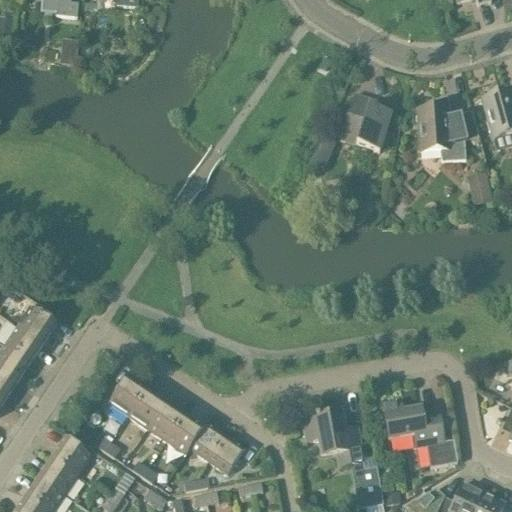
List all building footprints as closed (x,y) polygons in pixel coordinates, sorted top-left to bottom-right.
[(44,0),(44,3),(57,4),(56,19),(77,21),(78,7),(70,6),(70,0),(44,0)] [(116,0),(116,9),(137,10),(137,0),(116,0)] [(454,0),(457,7),(475,2),(477,9),(490,5),(488,0),(454,0)] [(60,55),(77,57),(78,44),(62,41),(60,55)] [(511,99),(511,94),(474,104),(474,105),(482,103),(492,142),(511,136),(511,99)] [(340,143),(379,155),(391,117),(368,110),(371,103),(354,97),(340,143)] [(409,113),(409,115),(417,114),(419,154),(440,153),(441,165),(465,163),(463,127),(448,128),(447,113),(449,113),(450,113),(447,100),(428,104),(428,105),(430,105),(432,112),(409,113)] [(473,208),(493,205),(489,175),(468,178),(473,208)] [(16,330),(42,348),(56,328),(30,310),(16,330)] [(3,349),(29,367),(42,348),(16,330),(3,349)] [(0,354),(0,373),(17,385),(29,367),(3,349),(0,354)] [(0,401),(4,404),(17,385),(0,373),(0,401)] [(128,420),(145,394),(126,380),(108,406),(128,420)] [(147,432),(164,407),(145,394),(128,420),(147,432)] [(400,405),(382,408),(388,443),(413,438),(416,451),(426,449),(430,471),(457,466),(453,443),(443,445),(438,415),(422,418),(421,411),(402,415),(400,405)] [(164,407),(147,432),(165,445),(183,419),(164,407)] [(318,443),(320,460),(336,457),(339,470),(355,467),(362,511),(383,508),(376,470),(364,473),(357,431),(344,433),(341,416),(318,420),(318,418),(314,419),(315,420),(302,423),(306,445),(318,443)] [(184,458),(206,426),(205,425),(201,432),(183,419),(165,445),(184,458)] [(189,452),(207,465),(225,439),(206,426),(184,458),(185,459),(189,452)] [(104,454),(110,446),(110,445),(100,439),(94,448),(104,454)] [(225,439),(207,465),(227,478),(245,452),(225,439)] [(51,461),(78,479),(91,459),(65,442),(51,461)] [(104,454),(114,461),(120,452),(110,445),(110,446),(104,454)] [(38,480),(65,498),(78,479),(51,461),(38,480)] [(142,480),(148,471),(138,464),(132,473),(142,480)] [(142,480),(152,487),(158,478),(148,471),(142,480)] [(26,499),(44,511),(55,511),(65,498),(38,480),(26,499)] [(197,493),(208,490),(206,482),(195,484),(197,493)] [(197,493),(195,484),(184,486),(185,495),(197,493)] [(250,488),(251,497),(263,495),(261,486),(250,488)] [(476,511),(484,496),(463,486),(453,506),(443,501),(444,500),(436,492),(402,511),(401,511),(476,511)] [(250,488),(238,491),(240,499),(251,497),(250,488)] [(118,507),(124,497),(115,491),(109,501),(118,507)] [(152,507),(158,498),(149,493),(143,502),(152,507)] [(207,508),(218,506),(216,495),(205,497),(207,508)] [(484,496),(476,511),(501,511),(505,506),(484,496)] [(207,508),(205,497),(193,500),(195,510),(207,508)] [(161,511),(166,504),(158,498),(152,507),(158,511),(161,511)] [(44,511),(26,499),(16,511),(44,511)] [(114,511),(118,507),(109,501),(102,511),(104,511),(114,511)]
